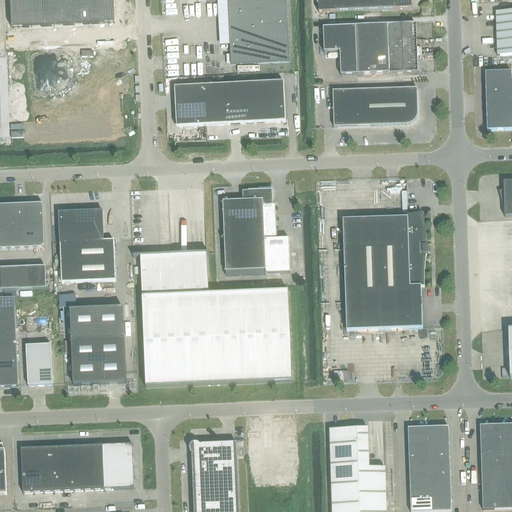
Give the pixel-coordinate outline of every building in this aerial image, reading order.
[(115,35),(113,0),(56,0),(3,3),(5,40),(115,35)] [(290,63),(286,0),(227,0),(231,66),(290,63)] [(318,0),(319,14),(412,10),(411,0),(318,0)] [(511,12),(496,13),(497,57),(511,56),(511,12)] [(324,54),(340,53),(341,77),(417,74),(415,26),(323,29),(324,54)] [(118,63),(13,67),(15,121),(121,117),(118,63)] [(511,81),(511,73),(486,74),(487,132),(511,131),(511,81)] [(177,129),(286,123),(284,83),(175,89),(177,129)] [(416,121),(418,118),(418,114),(417,90),(333,93),(334,129),(407,127),(410,126),(414,124),(416,121)] [(504,192),(500,193),(505,210),(505,218),(511,217),(511,331),(509,331),(510,380),(511,379),(511,183),(504,183),(504,192)] [(277,242),(275,207),(273,207),(273,191),(249,192),(249,193),(243,193),(243,202),(223,203),(226,273),(266,272),(266,276),(291,275),(289,241),(277,242)] [(43,205),(25,206),(0,207),(0,251),(45,249),(43,205)] [(62,285),(116,282),(114,242),(104,243),(102,213),(59,215),(62,285)] [(425,272),(427,255),(428,247),(426,247),(426,236),(425,225),(423,214),(415,216),(408,217),(408,219),(343,222),(347,333),(423,330),(422,288),(425,288),(425,272)] [(292,383),(289,293),(209,296),(207,254),(141,257),(146,389),(292,383)] [(0,270),(0,292),(47,290),(46,268),(0,270)] [(16,301),(0,301),(0,387),(19,387),(16,301)] [(123,309),(70,311),(72,342),(74,387),(127,384),(125,340),(123,309)] [(54,386),(52,346),(26,348),(28,388),(54,386)] [(511,510),(511,426),(480,427),(483,511),(511,510)] [(408,430),(411,511),(451,511),(449,428),(408,430)] [(330,431),(332,511),(386,511),(386,469),(370,470),(368,430),(330,431)] [(195,511),(239,511),(236,445),(219,446),(219,443),(218,443),(218,446),(192,447),(195,511)] [(102,447),(21,450),(23,495),(104,492),(135,490),(133,446),(102,447)]
